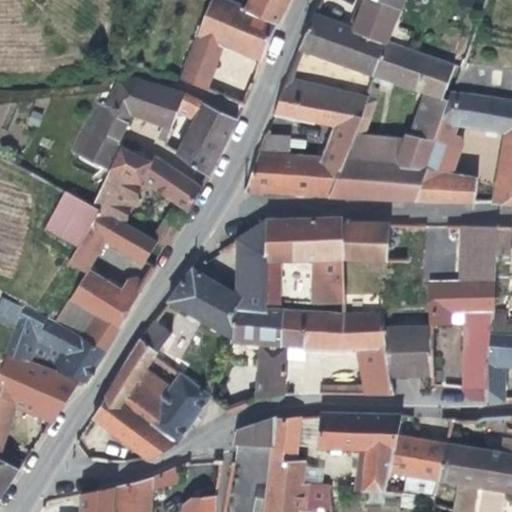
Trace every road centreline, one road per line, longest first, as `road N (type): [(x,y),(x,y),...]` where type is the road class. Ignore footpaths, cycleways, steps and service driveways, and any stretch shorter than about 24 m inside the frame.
road 1 (residential): [(511,404),(289,405),(240,416),(139,468),(37,478)]
road 2 (tertiary): [(214,200),(37,478)]
road 3 (residential): [(214,200),(511,210)]
road 4 (tertiary): [(305,0),(214,200)]
